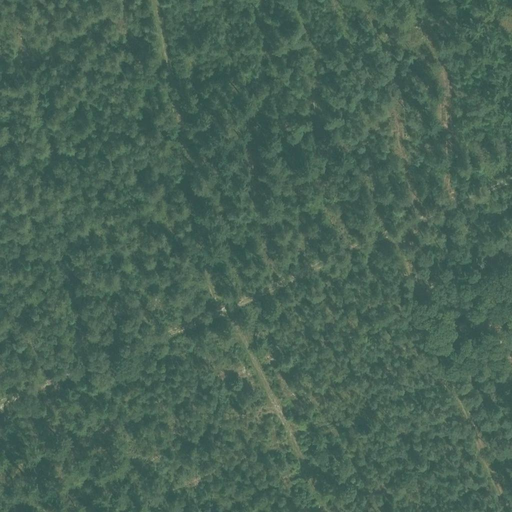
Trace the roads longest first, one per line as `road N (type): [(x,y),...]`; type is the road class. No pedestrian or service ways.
road 1 (track): [(220,310),(511,180)]
road 2 (track): [(220,310),(153,0)]
road 3 (track): [(505,511),(394,231)]
road 4 (track): [(0,404),(220,310)]
road 5 (track): [(327,511),(232,314),(220,310)]
